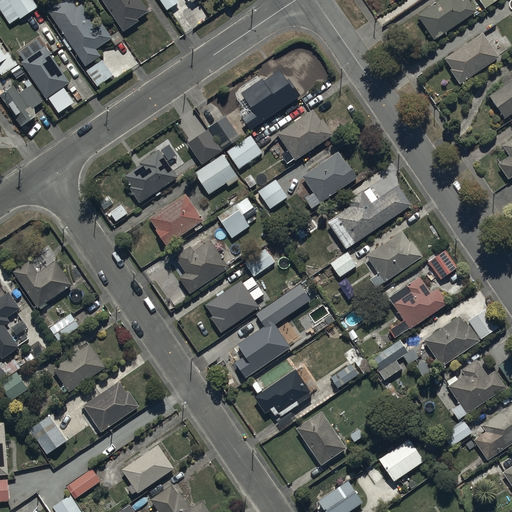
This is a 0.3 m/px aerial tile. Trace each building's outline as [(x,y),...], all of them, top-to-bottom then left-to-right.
[(36,0),(3,0),(0,2),(0,8),(12,25),(39,5),(36,0)] [(75,0),(61,0),(48,9),(85,64),(102,53),(97,47),(113,37),(102,20),(97,24),(82,2),(78,5),(75,0)] [(104,0),(124,29),(139,19),(138,17),(148,10),(142,0),(104,0)] [(161,0),(167,9),(180,0),(179,0),(161,0)] [(435,39),(477,9),(471,0),(435,0),(417,13),(435,39)] [(451,68),(461,82),(500,55),(497,51),(505,46),(497,33),(489,38),(483,30),(445,56),(453,67),(451,68)] [(39,36),(18,50),(24,58),(21,60),(46,97),(49,95),(59,110),(74,100),(64,85),(71,81),(46,43),(44,44),(39,36)] [(5,53),(0,45),(0,71),(1,73),(18,62),(10,50),(5,53)] [(106,63),(102,58),(88,69),(99,85),(114,74),(109,66),(110,65),(108,62),(106,63)] [(254,108),(243,116),(251,128),(302,92),(290,75),(288,77),(280,65),(242,91),(254,108)] [(489,95),(504,118),(511,112),(511,71),(499,80),(503,86),(489,95)] [(16,81),(1,92),(21,123),(36,113),(35,106),(44,100),(29,78),(23,82),(26,86),(22,89),(16,81)] [(314,107),(278,131),(288,146),(281,151),(288,161),(295,156),(296,158),(334,132),(324,117),(321,119),(314,107)] [(225,113),(208,126),(224,148),(241,135),(225,113)] [(207,131),(190,143),(202,161),(219,149),(207,131)] [(252,133),(227,149),(239,168),(264,151),(252,133)] [(511,136),(503,143),(511,154),(499,162),(509,176),(511,173),(511,136)] [(160,147),(140,160),(142,162),(126,174),(133,184),(130,185),(140,200),(179,175),(160,147)] [(340,148),(303,173),(321,199),(359,174),(349,159),(348,160),(340,148)] [(223,152),(195,171),(210,193),(227,181),(229,185),(241,177),(223,152)] [(275,177),(258,189),(272,207),(289,195),(275,177)] [(351,202),(329,218),(348,246),(413,201),(400,181),(378,196),(371,186),(365,189),(364,188),(349,198),(351,202)] [(187,191),(150,216),(158,227),(156,228),(167,244),(205,218),(187,191)] [(239,208),(222,219),(233,237),(251,225),(239,208)] [(403,229),(367,253),(379,272),(371,277),(377,285),(424,254),(413,238),(410,240),(403,229)] [(191,244),(176,254),(186,270),(179,275),(190,292),(230,266),(212,238),(194,249),(191,244)] [(275,261),(266,247),(245,262),(254,275),(275,261)] [(446,248),(429,260),(441,278),(458,266),(446,248)] [(348,249),(330,261),(340,276),(358,263),(348,249)] [(30,258),(14,269),(38,305),(39,304),(41,307),(48,302),(46,300),(72,282),(56,258),(39,270),(30,258)] [(404,318),(389,327),(395,337),(450,303),(439,286),(431,291),(421,275),(390,295),(404,318)] [(241,278),(206,302),(214,313),(211,315),(222,330),(260,304),(241,278)] [(264,326),(237,344),(245,356),(235,363),(245,378),(290,347),(275,324),(311,300),(300,284),(256,314),(264,326)] [(12,326),(9,328),(6,323),(10,320),(7,315),(20,307),(9,290),(0,296),(0,352),(2,356),(20,344),(19,343),(22,341),(12,326)] [(71,312),(50,326),(58,339),(80,325),(71,312)] [(460,314),(424,338),(437,357),(433,360),(439,367),(481,339),(470,323),(467,325),(460,314)] [(409,350),(400,338),(371,358),(385,378),(402,366),(397,359),(409,350)] [(70,390),(106,365),(89,341),(54,366),(70,390)] [(511,355),(499,364),(510,381),(511,379),(511,355)] [(0,381),(17,370),(22,366),(15,357),(2,366),(0,363),(0,381)] [(468,411),(507,385),(496,369),(489,374),(478,357),(462,368),(465,373),(459,377),(457,374),(447,380),(461,401),(452,407),(459,418),(469,412),(468,411)] [(338,386),(359,372),(351,361),(331,375),(338,386)] [(296,366),(254,395),(266,411),(271,408),(276,414),(279,412),(281,415),(313,394),(311,391),(312,390),(296,366)] [(29,387),(17,370),(0,381),(0,383),(11,399),(29,387)] [(119,379),(84,403),(96,421),(89,426),(95,435),(140,405),(130,389),(127,390),(119,379)] [(140,381),(133,386),(141,397),(148,393),(140,381)] [(511,403),(482,422),(487,430),(475,438),(488,458),(511,442),(511,403)] [(323,408),(297,426),(322,463),(348,446),(323,408)] [(68,439),(51,413),(26,429),(44,455),(68,439)] [(464,416),(442,431),(451,445),(473,431),(464,416)] [(0,474),(8,474),(6,421),(0,421),(0,474)] [(410,439),(379,459),(394,481),(425,460),(410,439)] [(160,443),(122,467),(133,483),(129,486),(132,492),(137,489),(138,491),(176,467),(160,443)] [(511,464),(504,470),(506,473),(498,478),(510,496),(511,494),(511,464)] [(92,466),(67,484),(75,496),(101,478),(92,466)] [(8,477),(0,477),(0,500),(9,500),(8,477)] [(348,481),(318,501),(325,511),(349,511),(363,503),(348,481)] [(173,484),(151,497),(158,508),(150,511),(211,511),(203,499),(192,506),(182,490),(178,493),(173,484)] [(79,511),(82,510),(71,493),(54,504),(58,511),(79,511)] [(137,511),(131,502),(116,511),(137,511)]
